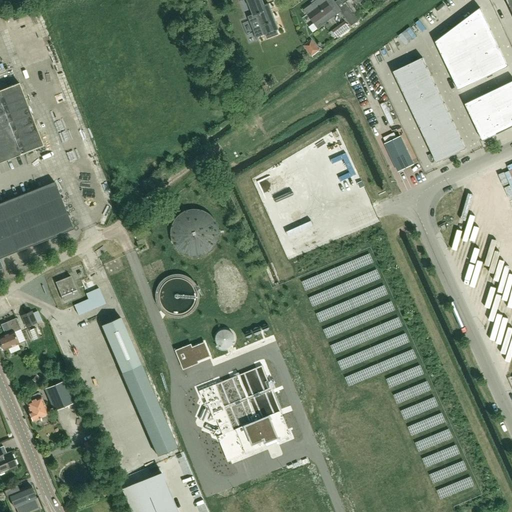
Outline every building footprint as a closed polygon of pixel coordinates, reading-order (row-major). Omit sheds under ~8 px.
[(279,35),(277,30),(279,29),(270,6),(265,8),(262,0),(248,0),(254,16),(257,15),(265,34),(267,39),(279,35)] [(333,0),(318,0),(304,11),(314,24),(318,29),(341,12),(351,26),(356,22),(345,6),(341,9),(335,2),(333,0)] [(342,0),(341,1),(345,6),(356,22),(362,18),(350,3),(353,1),(356,5),(363,0),(342,0)] [(481,8),(436,41),(459,90),(508,67),(481,8)] [(422,58),(393,71),(437,163),(466,149),(422,58)] [(511,81),(465,104),(483,141),(511,126),(511,81)] [(0,163),(44,146),(19,84),(0,91),(0,163)] [(76,121),(85,119),(82,108),(73,111),(76,121)] [(400,136),(385,144),(398,172),(414,164),(400,136)] [(0,269),(3,268),(0,260),(0,258),(74,230),(55,182),(0,204),(0,269)] [(172,229),(171,234),(172,238),(173,243),(177,249),(181,252),(185,254),(190,256),(197,257),(202,256),(206,254),(209,253),(211,251),(213,249),(216,245),(218,241),(219,237),(219,234),(219,231),(218,228),(218,225),(216,222),(214,218),(211,215),(209,213),(206,212),(202,210),(199,209),(194,209),(190,210),(187,211),(184,212),(182,213),(179,215),(177,217),(175,220),(174,222),(172,226),(172,229)] [(64,301),(78,295),(71,277),(56,283),(64,301)] [(102,290),(93,294),(95,299),(104,295),(102,290)] [(36,323),(31,312),(22,316),(27,327),(36,323)] [(42,312),(38,314),(42,324),(47,322),(42,312)] [(121,317),(101,326),(121,372),(157,456),(177,447),(121,317)] [(5,335),(0,337),(0,341),(1,344),(0,344),(0,346),(1,349),(3,349),(4,351),(19,344),(18,343),(13,333),(21,330),(21,329),(16,318),(9,322),(5,324),(1,325),(5,335)] [(210,355),(205,341),(193,346),(191,343),(176,350),(184,368),(199,362),(198,360),(210,355)] [(53,408),(59,406),(72,401),(64,381),(45,389),(49,399),(53,408)] [(223,434),(218,436),(228,462),(267,446),(265,442),(276,438),(278,442),(291,436),(281,411),(234,429),(216,384),(199,391),(202,398),(205,397),(215,421),(217,420),(223,434)] [(41,419),(46,417),(46,416),(48,415),(39,393),(34,396),(35,400),(27,403),(30,412),(29,413),(32,421),(41,417),(41,419)] [(90,440),(83,443),(87,452),(94,449),(90,440)] [(0,473),(17,466),(11,452),(3,455),(0,448),(0,473)] [(177,511),(161,474),(124,489),(134,511),(177,511)] [(36,499),(30,485),(19,490),(16,483),(3,488),(7,498),(11,497),(15,507),(36,499)]
